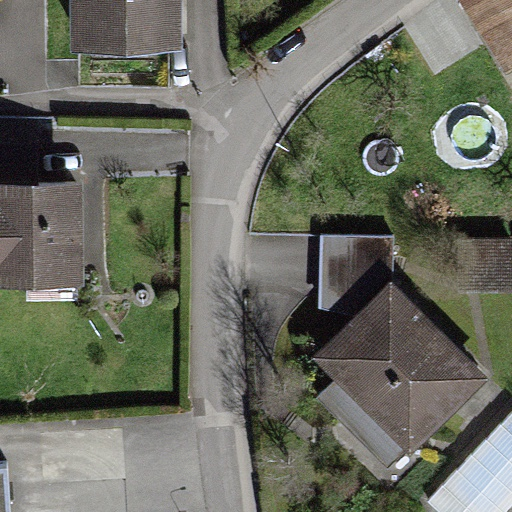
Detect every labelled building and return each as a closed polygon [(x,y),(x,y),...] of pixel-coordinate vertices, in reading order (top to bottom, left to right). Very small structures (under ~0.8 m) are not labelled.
[(162,0),(56,0),(57,56),(163,55),(162,0)] [(511,100),(511,0),(437,0),(396,23),(428,79),(479,50),(509,102),(511,100)] [(63,188),(0,188),(0,287),(63,288),(63,188)] [(474,386),(376,286),(296,364),(395,464),(474,386)] [(9,511),(7,462),(0,461),(0,511),(9,511)]
